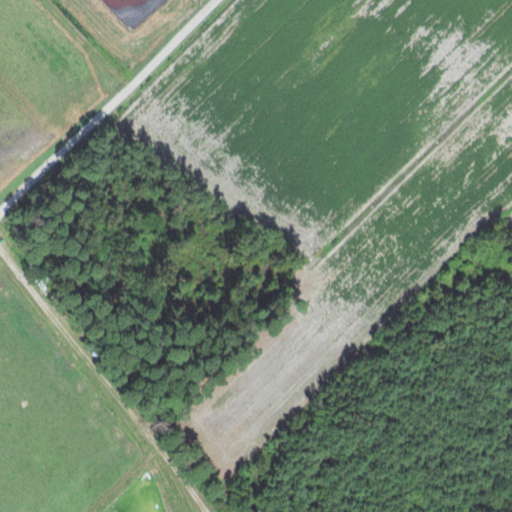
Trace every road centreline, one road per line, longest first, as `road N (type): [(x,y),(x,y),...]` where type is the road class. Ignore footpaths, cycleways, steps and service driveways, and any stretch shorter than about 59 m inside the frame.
road 1 (residential): [(215,511),(0,235)]
road 2 (residential): [(0,171),(175,0)]
